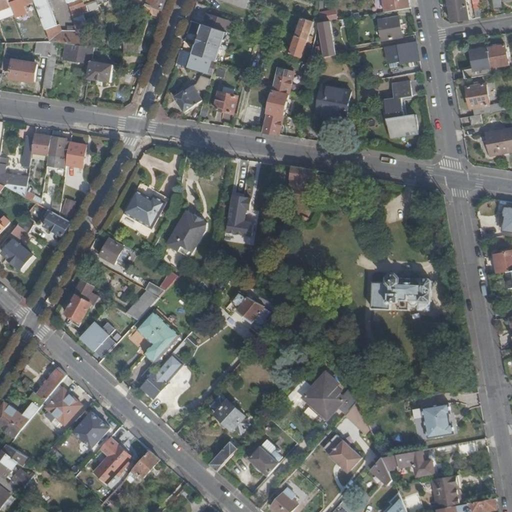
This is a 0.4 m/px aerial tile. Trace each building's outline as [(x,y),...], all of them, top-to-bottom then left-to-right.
[(8,0),(0,0),(0,21),(2,21),(0,14),(0,12),(7,9),(9,14),(12,13),(8,1),(8,0)] [(34,0),(36,3),(50,43),(58,44),(65,45),(76,47),(83,48),(85,36),(77,35),(77,37),(59,35),(59,33),(60,32),(59,26),(56,27),(47,0),(67,0),(75,21),(75,32),(87,34),(83,12),(82,9),(79,0),(34,0)] [(79,0),(82,9),(87,8),(86,5),(84,0),(79,0)] [(159,20),(165,0),(148,0),(146,5),(153,7),(149,17),(159,20)] [(411,8),(409,0),(384,0),(386,13),(411,8)] [(447,0),(452,22),(468,20),(465,0),(447,0)] [(471,0),(474,19),(481,17),(478,0),(471,0)] [(493,0),(495,8),(503,7),(502,0),(493,0)] [(325,11),(327,21),(338,19),(337,10),(325,11)] [(208,15),(204,26),(226,33),(230,22),(208,15)] [(383,42),(404,38),(400,17),(380,21),(383,42)] [(303,19),(297,37),(309,41),(315,23),(303,19)] [(326,59),(337,57),(331,26),(330,23),(320,24),(324,48),(326,59)] [(204,26),(202,33),(197,46),(194,55),(216,63),(217,63),(226,33),(204,26)] [(94,49),(96,49),(97,44),(98,39),(88,37),(85,36),(83,48),(94,49)] [(309,41),(297,37),(291,55),(303,59),(309,41)] [(50,43),(37,44),(35,54),(41,55),(40,58),(48,59),(50,43)] [(48,59),(43,87),(50,88),(58,44),(50,43),(48,59)] [(270,48),(256,43),(254,50),(267,55),(270,48)] [(420,60),(417,43),(393,47),(394,60),(402,59),(403,63),(420,60)] [(96,49),(124,53),(124,47),(119,46),(97,44),(96,49)] [(124,53),(136,55),(137,46),(124,45),(124,47),(124,53)] [(505,45),(488,48),(493,74),(496,74),(495,67),(508,64),(505,45)] [(91,62),(94,49),(83,48),(76,47),(75,53),(64,51),(62,60),(90,64),(91,62)] [(322,60),(326,59),(324,48),(317,49),(319,60),(322,60)] [(465,70),(466,79),(493,74),(488,48),(471,51),(475,69),(465,70)] [(194,55),(181,50),(177,63),(207,74),(209,68),(214,69),(216,63),(194,55)] [(37,65),(13,61),(10,79),(33,83),(37,65)] [(90,64),(88,79),(110,83),(113,66),(91,62),(90,64)] [(262,132),(279,135),(295,74),(292,73),(293,66),(281,63),(262,132)] [(199,89),(209,90),(211,78),(200,77),(199,89)] [(402,104),(404,103),(403,97),(412,96),(410,81),(391,84),(393,99),(384,100),(388,125),(391,138),(419,133),(416,114),(406,116),(404,116),(402,104)] [(480,115),(491,113),(486,84),(466,88),(469,108),(472,108),(473,116),(480,115)] [(202,102),(192,87),(175,98),(184,113),(202,102)] [(351,92),(323,87),(318,113),(346,118),(351,92)] [(238,96),(220,92),(215,109),(233,114),(238,96)] [(473,116),(469,117),(471,125),(481,123),(480,115),(473,116)] [(511,152),(511,129),(485,134),(489,156),(511,152)] [(22,167),(30,168),(32,155),(35,138),(27,136),(22,167)] [(49,158),(52,138),(35,136),(35,138),(32,155),(49,158)] [(66,140),(52,138),(49,158),(48,166),(66,168),(66,166),(68,157),(63,156),(66,140)] [(86,147),(70,144),(68,157),(66,166),(83,169),(86,147)] [(144,155),(141,164),(169,172),(172,163),(144,155)] [(8,159),(0,157),(0,184),(6,187),(25,198),(28,178),(4,174),(6,166),(7,166),(8,159)] [(316,171),(294,167),(290,191),(312,194),(316,171)] [(154,195),(152,199),(151,201),(146,197),(146,196),(137,191),(124,213),(152,229),(167,203),(154,195)] [(249,210),(251,200),(233,196),(227,233),(251,237),(254,224),(244,223),(246,210),(249,210)] [(50,212),(59,217),(61,203),(52,201),(50,212)] [(44,227),(62,238),(70,223),(59,217),(50,212),(48,211),(44,216),(48,218),(44,227)] [(168,245),(189,258),(206,230),(206,224),(187,213),(168,245)] [(0,234),(10,223),(4,217),(0,220),(0,234)] [(26,231),(28,233),(34,225),(25,218),(18,225),(26,231)] [(18,225),(9,236),(14,241),(2,254),(20,270),(33,256),(17,242),(26,231),(18,225)] [(125,248),(111,240),(102,256),(116,264),(125,248)] [(511,250),(495,254),(498,273),(508,272),(511,271),(511,250)] [(142,255),(136,251),(133,256),(139,260),(142,255)] [(172,283),(178,276),(170,271),(165,279),(172,283)] [(418,301),(429,301),(430,280),(427,278),(422,278),(420,280),(420,284),(398,283),(398,277),(394,272),(389,272),(386,276),(386,283),(371,282),(370,308),(389,309),(389,303),(397,303),(397,309),(408,309),(408,305),(409,305),(410,306),(415,306),(418,304),(418,301)] [(92,294),(95,288),(84,282),(72,301),(74,302),(68,312),(82,321),(92,304),(95,306),(99,298),(92,294)] [(150,283),(145,290),(147,291),(158,298),(164,292),(150,283)] [(102,292),(95,288),(92,294),(99,298),(102,292)] [(127,315),(137,321),(158,298),(147,291),(127,315)] [(274,313),(238,293),(232,302),(240,309),(238,311),(253,323),(255,320),(262,326),(274,313)] [(216,303),(218,304),(221,306),(227,296),(222,294),(216,303)] [(428,310),(429,301),(418,301),(418,304),(418,309),(428,310)] [(180,335),(154,310),(137,328),(153,344),(145,353),(155,362),(180,335)] [(397,340),(401,318),(393,316),(389,338),(397,340)] [(294,324),(282,318),(278,322),(291,329),(294,324)] [(120,340),(98,320),(83,336),(89,341),(87,343),(95,351),(97,349),(105,356),(120,340)] [(173,354),(142,388),(154,399),(168,384),(168,383),(184,365),(173,354)] [(68,375),(61,369),(39,396),(46,402),(60,386),(68,375)] [(339,407),(346,414),(358,402),(352,389),(344,398),(339,393),(342,390),(337,386),(339,383),(327,373),(307,395),(307,399),(326,417),(330,416),(339,407)] [(304,380),(296,391),(304,396),(312,386),(304,380)] [(82,407),(60,386),(46,402),(44,404),(66,424),(82,407)] [(297,406),(303,398),(295,391),(288,398),(297,406)] [(46,402),(39,396),(35,393),(29,399),(33,403),(40,409),(44,404),(46,402)] [(244,419),(246,416),(229,400),(226,403),(220,397),(211,406),(217,412),(216,414),(234,430),(235,429),(241,434),(251,424),(244,419)] [(6,402),(0,411),(0,412),(23,430),(40,409),(33,403),(23,415),(6,402)] [(358,402),(346,414),(363,431),(368,426),(361,410),(359,406),(358,402)] [(424,408),(429,438),(455,433),(454,423),(452,423),(450,413),(452,413),(450,403),(424,408)] [(0,412),(0,425),(17,438),(23,430),(0,412)] [(111,428),(94,413),(76,432),(81,437),(83,435),(89,441),(87,444),(93,448),(111,428)] [(369,427),(375,440),(380,437),(374,424),(369,427)] [(331,455),(344,441),(337,434),(325,449),(331,455)] [(131,457),(112,438),(101,449),(110,457),(95,473),(108,483),(131,457)] [(211,464),(218,470),(239,448),(231,441),(211,464)] [(249,460),(267,477),(280,464),(278,462),(282,458),(278,454),(277,455),(275,453),(278,450),(267,441),(249,460)] [(362,457),(344,441),(331,455),(349,471),(362,457)] [(478,454),(477,441),(458,444),(460,457),(478,454)] [(49,452),(51,451),(42,444),(30,457),(39,463),(49,452)] [(10,445),(0,456),(0,475),(2,476),(5,479),(18,463),(22,466),(30,457),(11,446),(10,445)] [(144,478),(161,460),(151,451),(131,474),(135,478),(137,476),(138,478),(141,474),(144,478)] [(382,457),(387,467),(395,466),(395,468),(414,465),(416,477),(432,474),(429,462),(422,464),(420,451),(382,457)] [(364,462),(372,469),(378,462),(370,455),(364,462)] [(388,483),(392,480),(387,467),(382,457),(378,462),(372,469),(388,483)] [(22,470),(11,484),(17,489),(23,493),(34,479),(22,470)] [(460,487),(458,475),(432,480),(437,509),(438,509),(459,505),(456,487),(460,487)] [(0,510),(17,489),(11,484),(5,479),(2,476),(0,478),(0,510)] [(102,505),(109,511),(127,492),(119,486),(104,503),(102,505)] [(295,495),(288,488),(272,506),(278,511),(291,511),(298,504),(292,499),(295,495)] [(406,511),(398,492),(389,502),(391,504),(384,511),(406,511)] [(468,511),(480,511),(499,509),(498,498),(472,502),(473,509),(469,509),(468,511)] [(469,509),(473,509),(472,502),(463,504),(459,505),(438,509),(438,511),(456,511),(457,511),(469,509)]
